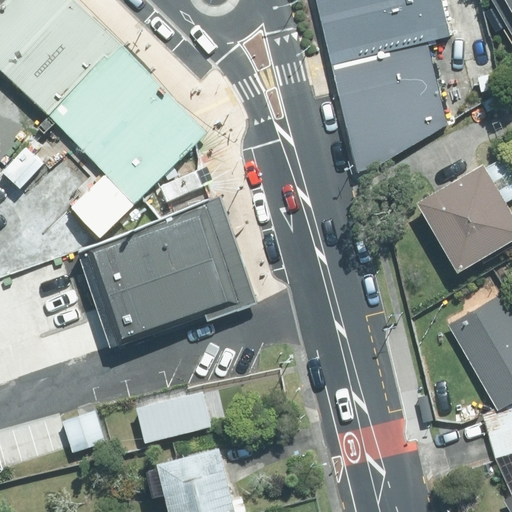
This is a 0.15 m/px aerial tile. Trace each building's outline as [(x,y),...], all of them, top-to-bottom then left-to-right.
[(0,63),(54,112),(109,51),(53,0),(6,0),(0,7),(0,63)] [(333,0),(346,62),(429,36),(457,31),(449,0),(333,0)] [(511,0),(498,0),(511,23),(511,0)] [(429,36),(346,62),(375,155),(459,129),(429,36)] [(107,234),(200,142),(109,51),(54,112),(111,171),(77,204),(107,234)] [(495,72),(482,74),(485,88),(498,86),(495,72)] [(28,183),(49,160),(31,144),(10,167),(28,183)] [(511,152),(495,162),(493,159),(426,198),(467,268),(511,241),(511,152)] [(164,180),(170,196),(208,180),(202,164),(164,180)] [(209,203),(82,247),(114,340),(125,337),(126,341),(243,300),(209,203)] [(492,435),(511,429),(511,304),(504,290),(452,321),(500,404),(485,412),(492,435)] [(282,503),(216,423),(207,387),(141,403),(150,439),(282,503)] [(428,395),(418,397),(425,422),(434,420),(428,395)] [(68,417),(79,446),(112,435),(102,406),(68,417)] [(511,429),(492,435),(497,455),(511,486),(511,494),(507,497),(511,504),(511,429)] [(181,511),(245,511),(228,442),(168,457),(170,462),(157,465),(164,491),(176,488),(181,511)]
